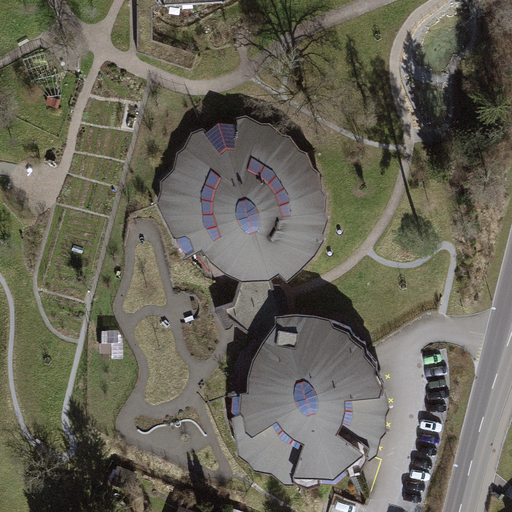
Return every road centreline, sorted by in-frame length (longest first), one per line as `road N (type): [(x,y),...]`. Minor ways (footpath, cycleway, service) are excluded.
road 1 (track): [(378,0),(294,34),(245,74),(201,89),(99,48),(72,31),(57,0)]
road 2 (tertiary): [(511,327),(459,511)]
road 3 (track): [(34,185),(60,173),(99,48)]
